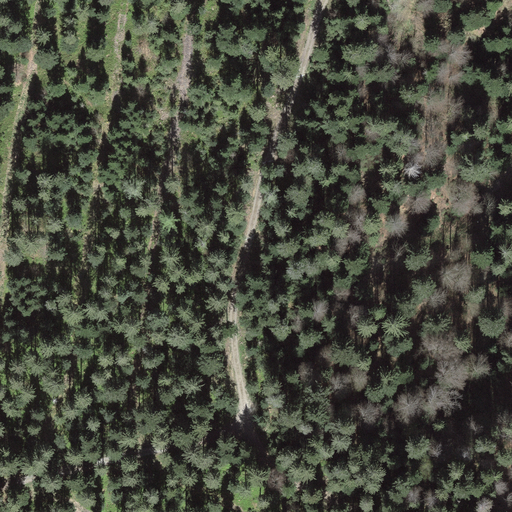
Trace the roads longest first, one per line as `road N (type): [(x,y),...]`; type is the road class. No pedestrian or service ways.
road 1 (track): [(324,0),(252,215),(234,280),(232,327),(257,449),(289,479),(353,511)]
road 2 (track): [(39,0),(0,293)]
road 3 (track): [(0,486),(248,428)]
